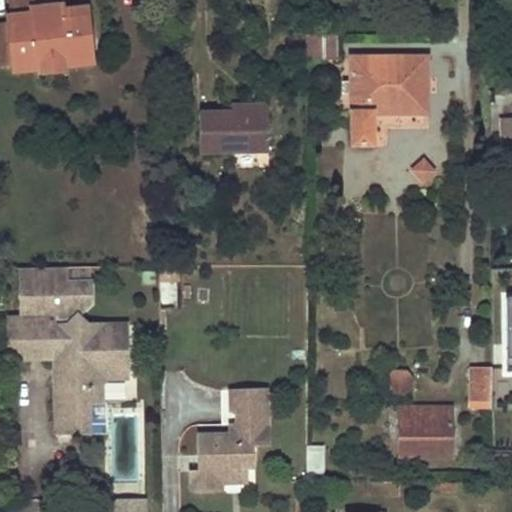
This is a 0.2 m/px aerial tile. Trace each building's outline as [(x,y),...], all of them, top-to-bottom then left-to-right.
[(31,0),(6,0),(8,23),(19,22),(29,21),(28,15),(33,10),(31,0)] [(66,60),(88,58),(85,17),(65,18),(65,12),(58,8),(33,10),(28,15),(29,21),(19,22),(8,23),(12,65),(35,63),(35,59),(66,56),(66,60)] [(85,17),(84,10),(65,12),(65,18),(85,17)] [(308,38),(307,50),(307,63),(338,63),(338,39),(308,38)] [(62,68),(89,66),(88,58),(66,60),(66,56),(35,59),(35,63),(12,65),(12,73),(41,71),(41,76),(63,75),(62,68)] [(351,148),(361,148),(372,147),(371,114),(425,113),(425,58),(350,59),(351,148)] [(200,153),(269,152),(270,103),(232,103),(231,112),(200,112),(200,153)] [(511,121),(503,122),(504,157),(511,156),(511,121)] [(440,171),(425,157),(411,171),(426,186),(440,171)] [(64,269),(19,270),(20,321),(5,321),(6,363),(55,362),(69,362),(70,376),(57,387),(56,414),(76,413),(76,436),(92,436),(91,407),(105,407),(104,388),(108,382),(129,381),(127,327),(89,328),(80,317),(90,307),(89,286),(65,286),(64,269)] [(162,284),(162,304),(177,305),(177,284),(162,284)] [(69,362),(55,362),(57,387),(70,376),(69,362)] [(470,368),(470,408),(473,408),(486,408),(491,408),(491,368),(470,368)] [(395,393),(400,394),(405,393),(415,389),(415,376),(405,372),(396,371),(384,375),(384,389),(395,393)] [(267,393),(230,394),(230,415),(236,414),(236,428),(230,428),(230,435),(230,440),(220,440),(220,435),(201,436),(202,464),(209,464),(209,474),(201,474),(191,474),(191,494),(225,493),(225,487),(236,478),(242,472),(248,472),(255,472),(255,447),(269,446),(267,393)] [(397,407),(396,458),(451,459),(453,409),(397,407)] [(473,417),(486,417),(486,408),(473,408),(473,417)] [(76,413),(56,414),(57,437),(76,436),(76,413)] [(326,446),(309,445),(307,473),(324,475),(326,446)] [(225,487),(249,486),(248,472),(242,472),(236,478),(225,487)]
